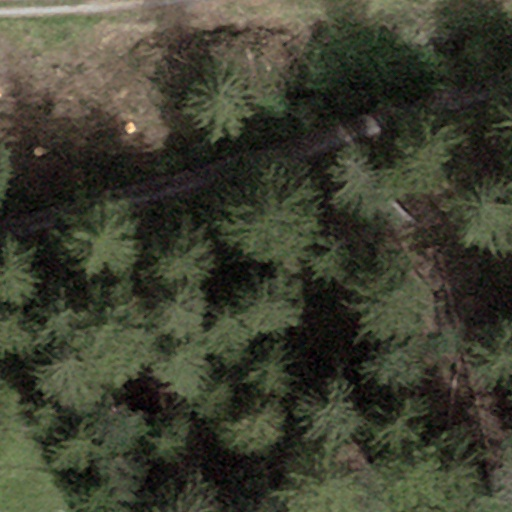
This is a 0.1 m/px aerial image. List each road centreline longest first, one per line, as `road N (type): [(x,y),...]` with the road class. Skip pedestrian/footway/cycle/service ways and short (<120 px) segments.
road 1 (track): [(0,239),(511,87)]
road 2 (track): [(137,0),(0,8)]
